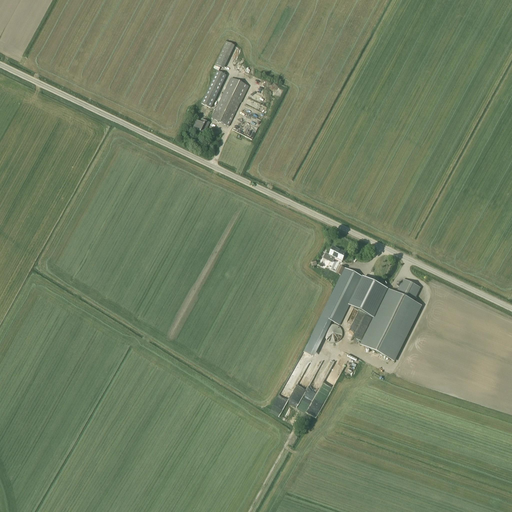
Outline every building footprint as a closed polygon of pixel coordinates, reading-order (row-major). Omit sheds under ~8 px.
[(223,69),(234,46),(226,42),(215,65),(223,69)] [(217,71),(216,72),(201,105),(211,109),(226,76),(217,71)] [(231,79),(212,119),(228,127),(240,103),(241,103),(248,87),(231,79)] [(193,129),(204,134),(209,123),(201,120),(200,123),(197,121),(193,129)] [(342,262),(346,254),(333,247),(330,255),(326,253),(323,259),(327,261),(328,260),(333,262),(335,258),(342,262)] [(337,273),(342,276),(321,316),(340,325),(349,305),(363,277),(340,266),(337,273)] [(388,290),(363,277),(349,305),(375,318),(388,290)] [(361,346),(394,362),(421,307),(413,303),(420,289),(403,280),(396,294),(388,290),(375,318),(361,346)] [(325,335),(325,336),(325,337),(325,338),(326,339),(327,340),(327,341),(328,341),(329,342),(330,343),(331,343),(332,343),(333,343),(334,343),(335,343),(336,343),(337,343),(338,342),(339,342),(340,341),(340,340),(341,340),(341,339),(342,338),(342,337),(343,336),(343,335),(343,334),(343,333),(343,332),(342,331),(342,330),(341,329),(341,328),(340,328),(340,327),(339,327),(339,326),(338,326),(337,325),(336,325),(335,325),(334,325),(333,325),(332,325),(331,325),(330,326),(329,326),(328,327),(327,328),(326,328),(326,329),(325,330),(325,331),(325,332),(325,333),(324,334),(324,335),(325,335)] [(320,385),(312,381),(319,366),(308,361),(288,402),(307,411),(320,385)] [(330,375),(323,386),(327,388),(325,391),(327,393),(336,378),(330,375)]
